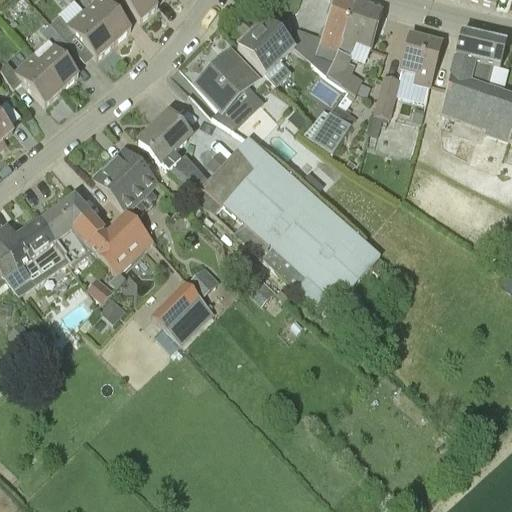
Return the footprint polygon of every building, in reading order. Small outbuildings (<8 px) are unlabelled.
[(108,10),(117,2),(115,0),(98,0),(100,1),(83,16),(112,49),(129,34),(108,10)] [(115,0),(117,2),(138,26),(156,11),(146,0),(115,0)] [(462,0),(495,11),(498,0),(462,0)] [(325,79),(353,8),(335,2),(314,60),(310,69),(325,79)] [(370,54),(381,18),(353,8),(325,79),(336,89),(345,95),(354,101),(360,86),(342,75),(354,48),(370,54)] [(95,64),(112,49),(83,16),(66,30),(58,21),(49,29),(65,48),(74,40),(95,64)] [(264,26),(236,52),(265,83),(275,93),(290,78),(280,68),(295,55),(264,26)] [(56,56),(65,48),(49,29),(39,38),(47,47),(30,61),(60,95),(77,80),(56,56)] [(428,92),(440,48),(408,39),(399,76),(414,79),(412,90),(428,92)] [(511,102),(486,93),(491,71),(499,73),(504,49),(459,39),(439,118),(485,133),(484,138),(511,147),(511,102)] [(43,110),(60,95),(30,61),(13,76),(6,67),(0,71),(0,75),(12,94),(21,86),(43,110)] [(218,114),(210,121),(233,135),(245,122),(230,107),(245,92),(253,84),(234,64),(229,68),(225,64),(196,91),(218,114)] [(397,86),(383,81),(372,123),(387,126),(397,86)] [(10,107),(0,113),(0,117),(8,132),(20,124),(10,107)] [(335,111),(311,147),(332,160),(354,125),(335,111)] [(185,145),(183,135),(167,119),(137,148),(168,176),(179,166),(172,158),(185,145)] [(0,147),(11,138),(0,124),(0,147)] [(151,184),(123,155),(93,185),(125,218),(134,208),(140,214),(143,210),(145,212),(151,207),(149,205),(154,199),(145,190),(151,184)] [(214,219),(221,210),(252,237),(243,246),(325,322),(368,274),(378,262),(379,261),(255,155),(244,165),(237,157),(206,187),(182,162),(179,166),(168,176),(214,219)] [(343,170),(350,175),(354,169),(347,164),(343,170)] [(69,234),(88,220),(73,204),(39,228),(61,259),(80,245),(69,234)] [(96,261),(115,279),(117,276),(148,243),(126,220),(106,240),(88,220),(69,234),(80,245),(96,261)] [(68,268),(61,259),(39,228),(15,244),(7,232),(0,236),(0,251),(17,276),(4,286),(8,292),(9,291),(12,294),(29,282),(35,290),(45,283),(38,274),(50,266),(54,269),(57,271),(60,271),(63,271),(66,270),(68,268)] [(0,298),(8,292),(4,286),(17,276),(0,251),(0,298)] [(226,276),(244,293),(256,280),(261,275),(245,258),(226,276)] [(378,262),(368,274),(378,283),(388,271),(378,262)] [(200,298),(213,287),(201,276),(188,288),(200,298)] [(109,288),(117,295),(126,285),(119,278),(109,288)] [(511,283),(510,283),(502,292),(511,299),(511,283)] [(111,297),(103,290),(92,302),(100,309),(111,297)] [(165,337),(198,305),(184,291),(152,324),(165,337)] [(179,352),(212,318),(198,305),(165,337),(179,352)] [(105,318),(117,328),(126,316),(114,306),(105,318)] [(18,329),(6,341),(16,351),(18,349),(27,340),(28,339),(18,329)] [(36,348),(27,340),(18,349),(27,357),(36,348)] [(402,511),(407,509),(400,500),(390,507),(393,511),(402,511)]
